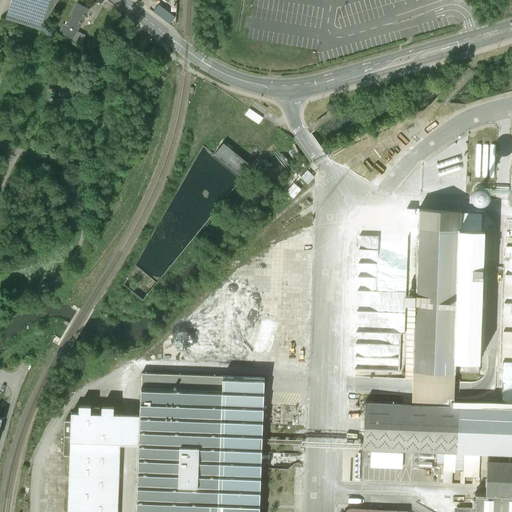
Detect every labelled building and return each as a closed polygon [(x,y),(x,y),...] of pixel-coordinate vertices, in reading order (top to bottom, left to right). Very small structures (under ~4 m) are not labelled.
[(58,0),(13,0),(8,18),(42,28),(58,0)] [(75,3),(58,34),(76,44),(80,36),(76,34),(89,11),(75,3)] [(253,140),(266,119),(216,87),(202,108),(253,140)] [(206,145),(222,126),(206,112),(200,120),(199,120),(189,132),(206,145)] [(214,152),(240,175),(250,164),(224,141),(214,152)] [(341,147),(346,157),(357,152),(352,141),(341,147)] [(478,144),(478,175),(495,175),(495,144),(478,144)] [(301,176),(308,182),(315,175),(308,169),(301,176)] [(295,182),(286,190),(293,197),(301,189),(295,182)] [(492,209),(492,205),(492,202),(490,199),(488,197),(485,195),(481,195),(478,196),(475,198),(473,201),(472,204),(472,207),(473,210),(475,213),(478,215),(481,215),(484,215),(487,214),(490,212),(492,209)] [(491,502),(336,506),(335,511),(511,511),(511,406),(457,405),(456,376),(489,378),(495,218),(420,215),(420,220),(412,409),(362,409),(364,461),(490,464),(491,502)] [(261,511),(266,382),(145,378),(145,380),(144,417),(143,446),(140,511),(261,511)] [(337,404),(337,416),(361,416),(361,404),(337,404)] [(119,511),(122,445),(143,446),(144,417),(121,416),(121,409),(109,408),(109,416),(99,416),(99,409),(86,408),(86,415),(78,415),(74,511),(119,511)] [(343,462),(342,480),(359,481),(360,464),(355,464),(356,458),(346,457),(346,462),(343,462)]
